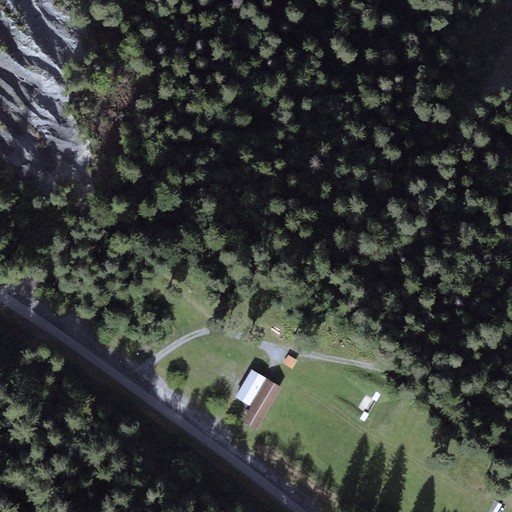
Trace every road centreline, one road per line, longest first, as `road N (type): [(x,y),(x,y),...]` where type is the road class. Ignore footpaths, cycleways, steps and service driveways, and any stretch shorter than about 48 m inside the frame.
road 1 (unclassified): [(0,295),(262,472),(307,511)]
road 2 (track): [(132,384),(175,345),(220,331),(279,352),(403,373)]
